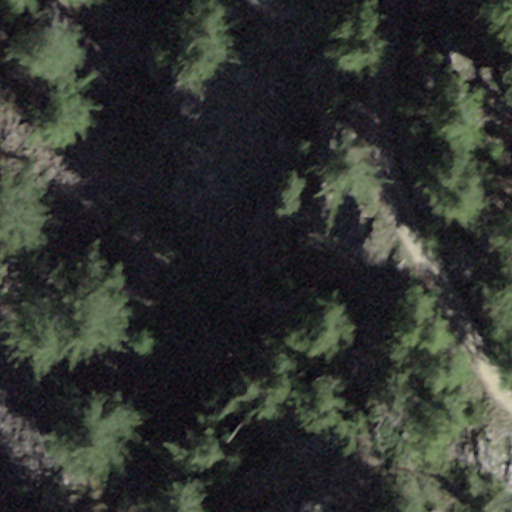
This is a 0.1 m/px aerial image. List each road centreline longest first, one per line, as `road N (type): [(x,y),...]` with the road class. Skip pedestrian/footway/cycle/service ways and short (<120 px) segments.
road 1 (track): [(511,391),(462,343),(390,183),(388,0)]
road 2 (track): [(85,511),(0,341)]
